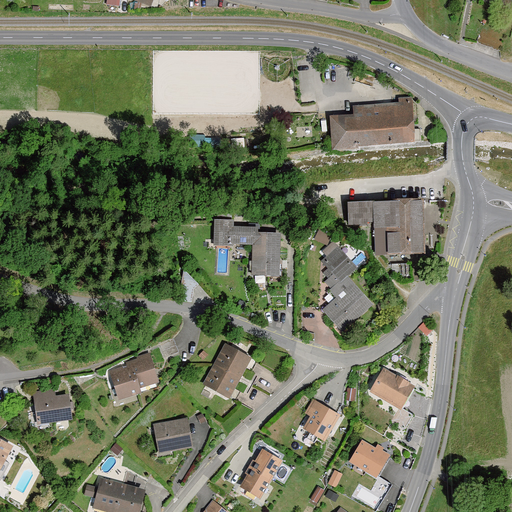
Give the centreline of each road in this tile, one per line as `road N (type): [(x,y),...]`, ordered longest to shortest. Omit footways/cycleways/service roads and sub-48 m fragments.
road 1 (tertiary): [(470,120),(399,71),(312,42),(0,37)]
road 2 (residential): [(323,356),(198,311),(78,302),(0,280)]
road 3 (tertiary): [(455,289),(438,416),(410,511)]
road 4 (residential): [(176,511),(323,356)]
road 5 (residential): [(455,289),(377,354),(323,356)]
road 6 (residential): [(404,11),(359,17),(254,0)]
road 7 (residential): [(511,71),(441,45),(404,11)]
